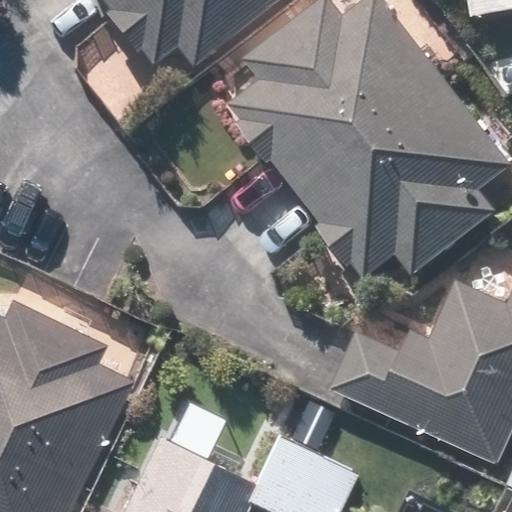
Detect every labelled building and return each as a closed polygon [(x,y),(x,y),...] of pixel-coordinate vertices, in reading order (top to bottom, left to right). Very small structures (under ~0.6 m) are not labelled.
[(99,0),(153,70),(179,49),(194,69),(279,5),(276,0),(99,0)] [(367,0),(342,20),(326,0),(323,0),(238,67),(255,88),(225,112),(362,286),(396,259),(415,283),(501,214),(483,190),(511,167),(511,160),(385,0),(367,0)] [(511,0),(466,0),(470,21),(511,15),(511,0)] [(359,333),(332,395),(501,468),(511,441),(511,298),(509,305),(456,282),(422,360),(359,333)] [(0,511),(68,511),(130,378),(96,363),(105,343),(6,298),(0,310),(0,511)] [(170,441),(155,435),(118,511),(239,511),(240,510),(250,489),(217,473),(233,439),(182,415),(170,441)] [(339,511),(358,473),(276,435),(250,489),(240,510),(244,511),(339,511)]
